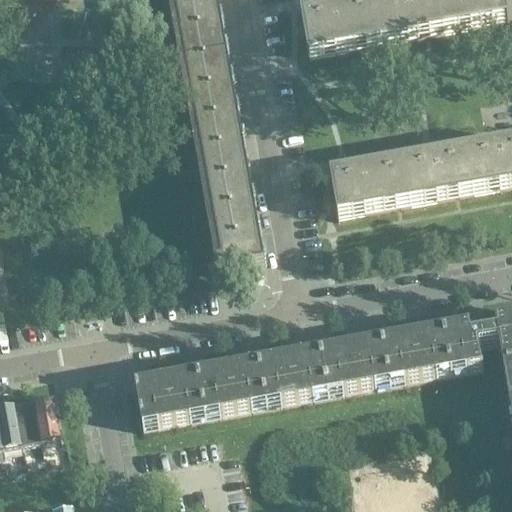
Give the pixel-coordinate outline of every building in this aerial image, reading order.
[(214,258),(216,269),(215,269),(217,281),(265,272),(216,0),(172,0),(219,257),(214,258)] [(444,37),(437,0),(424,0),(411,2),(410,0),(404,0),(400,1),(401,4),(375,9),(382,48),(444,37)] [(437,0),(444,37),(482,30),(508,26),(503,0),(437,0)] [(382,48),(375,9),(339,15),(338,12),(328,14),(329,17),(303,22),(302,20),(301,20),(309,64),(310,63),(310,61),(382,48)] [(466,159),(474,198),(511,191),(511,149),(503,151),(503,149),(492,151),(493,154),(466,159)] [(404,170),(411,210),(474,198),(466,159),(440,164),(440,160),(429,162),(430,166),(404,170)] [(339,223),(411,210),(404,170),(368,177),(367,173),(357,175),(358,179),(332,183),(331,181),(330,181),(338,225),(339,225),(339,223)] [(497,336),(500,350),(502,362),(511,360),(511,325),(496,328),(497,336)] [(483,376),(479,353),(500,350),(497,336),(472,340),(470,333),(440,338),(448,382),(483,376)] [(387,393),(417,387),(448,382),(440,338),(379,349),(387,393)] [(326,404),(356,398),(387,393),(379,349),(318,360),(326,404)] [(265,415),(296,409),(326,404),(318,360),(257,371),(265,415)] [(511,360),(502,362),(511,419),(511,360)] [(205,426),(235,420),(265,415),(257,371),(197,382),(205,426)] [(144,437),(174,431),(205,426),(197,382),(136,393),(144,437)] [(54,407),(35,410),(42,451),(62,448),(54,407)] [(35,410),(15,414),(23,455),(42,451),(35,410)] [(15,414),(0,416),(0,439),(3,458),(23,455),(15,414)]
